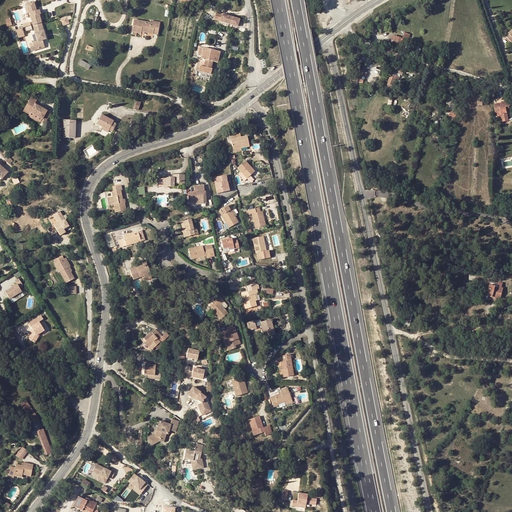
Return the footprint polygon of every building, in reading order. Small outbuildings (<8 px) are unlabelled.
[(29,17),(32,27),(40,24),(42,24),(39,14),(41,14),(39,10),(36,10),(35,7),(34,0),(25,3),(26,6),(29,17)] [(216,13),(214,20),(237,27),(245,29),(245,21),(240,19),(216,13)] [(150,25),(151,23),(134,20),(132,32),(141,34),(141,32),(144,32),(158,35),(160,22),(155,22),(154,26),(150,25)] [(40,24),(32,27),(36,41),(31,42),(34,49),(43,47),(42,40),(46,39),(43,29),(42,30),(40,24)] [(407,44),(410,34),(404,32),(403,38),(395,36),(394,39),(393,38),(393,40),(394,41),(392,49),(400,51),(402,43),(407,44)] [(206,60),(213,61),(218,62),(220,51),(204,48),(202,55),(201,59),(206,60)] [(91,65),(80,60),(79,63),(89,68),(91,65)] [(211,69),(213,61),(206,60),(205,62),(201,61),(200,66),(199,71),(211,74),(212,69),(211,69)] [(365,77),(367,72),(357,69),(356,73),(354,78),(351,77),(350,81),(362,84),(363,80),(358,79),(360,75),(362,76),(365,77)] [(391,74),(386,86),(395,89),(397,83),(394,82),(395,78),(399,80),(400,77),(391,74)] [(449,88),(455,89),(456,84),(445,82),(445,85),(444,92),(448,93),(449,91),(449,88)] [(507,106),(510,106),(509,101),(494,104),(495,113),(500,112),(502,121),(508,120),(506,110),(505,108),(507,107),(507,106)] [(42,119),(40,123),(43,125),(44,124),(45,121),(49,114),(45,112),(45,111),(37,107),(33,115),(42,119)] [(109,130),(113,122),(113,121),(101,115),(96,125),(102,127),(109,131),(109,130)] [(63,120),(63,138),(75,138),(75,121),(63,120)] [(240,137),(231,139),(233,150),(241,148),(249,146),(246,136),(240,137)] [(241,172),(244,175),(247,179),(255,171),(245,161),(237,168),(241,172)] [(173,183),(183,183),(184,183),(184,175),(173,174),(173,178),(167,178),(158,179),(158,187),(173,187),(173,183)] [(218,182),(215,183),(217,193),(229,191),(225,175),(217,177),(218,182)] [(112,196),(110,197),(112,205),(114,204),(115,212),(126,210),(124,202),(123,202),(122,199),(120,190),(122,190),(121,185),(113,187),(114,191),(111,192),(112,196)] [(200,200),(200,204),(206,203),(205,192),(204,192),(203,185),(194,186),(195,193),(189,193),(189,201),(200,200)] [(10,200),(9,198),(7,198),(5,200),(8,207),(14,204),(12,200),(10,200)] [(234,216),(231,210),(233,209),(230,204),(219,211),(229,228),(238,222),(234,216)] [(248,214),(252,213),(254,223),(256,228),(266,225),(262,211),(260,211),(256,213),(255,208),(247,210),(248,214)] [(60,223),(54,226),(60,236),(65,233),(64,230),(69,226),(60,211),(55,214),(60,223)] [(184,230),(186,237),(195,234),(193,229),(191,220),(180,222),(182,230),(184,230)] [(135,243),(141,241),(138,231),(123,236),(124,239),(126,246),(135,243)] [(257,253),(258,260),(270,258),(268,250),(266,251),(263,236),(253,238),(256,253),(257,253)] [(228,247),(229,251),(239,248),(237,240),(232,241),(231,238),(221,240),(223,248),(228,247)] [(204,256),(204,251),(202,246),(188,249),(191,260),(204,256)] [(213,249),(206,251),(207,256),(207,257),(214,256),(213,249)] [(63,271),(61,272),(67,284),(75,279),(69,268),(71,266),(66,259),(64,259),(62,256),(54,261),(56,264),(58,263),(63,271)] [(131,274),(133,279),(140,277),(140,276),(143,275),(144,278),(151,275),(146,261),(143,262),(143,264),(129,270),(131,274)] [(5,291),(10,298),(22,290),(20,287),(23,285),(19,278),(15,280),(17,284),(5,291)] [(489,285),(487,296),(496,298),(500,299),(503,287),(501,287),(497,286),(498,282),(486,280),(485,283),(489,285)] [(255,301),(253,295),(257,293),(256,289),(257,289),(256,284),(245,287),(247,292),(241,294),(245,309),(257,305),(255,301)] [(216,312),(215,313),(221,319),(228,313),(225,309),(221,305),(223,302),(224,302),(218,295),(214,298),(216,300),(209,305),(216,312)] [(216,312),(209,305),(207,307),(213,314),(215,313),(216,312)] [(41,315),(29,323),(32,328),(34,331),(33,332),(29,339),(36,342),(38,337),(37,334),(45,329),(39,321),(43,318),(41,315)] [(269,333),(269,336),(275,335),(271,319),(261,322),(260,320),(254,321),(247,323),(249,331),(256,329),(255,326),(261,325),(264,334),(265,334),(269,333)] [(227,330),(229,335),(226,336),(228,342),(225,343),(228,350),(236,348),(235,346),(240,344),(240,342),(238,343),(235,333),(232,326),(230,327),(231,329),(227,330)] [(146,341),(150,345),(153,349),(160,341),(162,343),(169,336),(166,333),(162,336),(155,329),(152,333),(154,335),(146,341)] [(145,339),(146,341),(154,335),(152,333),(145,339)] [(198,351),(187,349),(185,358),(196,360),(198,351)] [(281,362),(284,377),(294,375),(290,354),(283,356),(284,361),(281,362)] [(155,375),(155,372),(155,365),(150,365),(145,365),(144,374),(155,375)] [(193,368),(191,377),(203,379),(204,370),(193,368)] [(232,381),(236,396),(248,393),(243,378),(232,381)] [(193,387),(187,395),(195,400),(196,399),(201,403),(198,405),(200,410),(202,409),(203,413),(211,410),(207,401),(204,399),(206,397),(200,393),(201,392),(193,387)] [(287,387),(280,390),(281,391),(281,393),(279,394),(270,397),(274,407),(279,405),(278,404),(285,402),(292,399),(287,387)] [(34,424),(40,422),(25,401),(21,404),(34,424)] [(174,415),(173,419),(171,424),(160,421),(157,431),(155,435),(148,439),(151,445),(159,441),(164,442),(166,436),(168,436),(170,430),(176,432),(179,421),(179,419),(174,415)] [(264,432),(266,436),(270,434),(267,426),(263,427),(259,416),(251,419),(253,426),(251,427),(254,435),(264,432)] [(37,432),(43,430),(40,422),(34,424),(33,425),(36,432),(37,432)] [(43,430),(37,432),(47,455),(50,454),(52,453),(43,430)] [(155,435),(157,431),(155,430),(153,434),(147,437),(148,439),(155,435)] [(200,453),(201,454),(203,445),(196,444),(195,450),(187,449),(185,458),(192,459),(194,459),(195,468),(204,467),(202,458),(200,458),(198,458),(200,453)] [(23,460),(30,451),(24,447),(17,455),(23,460)] [(23,463),(23,466),(21,465),(16,465),(15,468),(10,467),(8,478),(13,479),(14,476),(22,477),(22,475),(31,476),(33,465),(23,463)] [(111,470),(97,463),(93,470),(100,474),(98,478),(105,482),(108,476),(111,478),(115,471),(112,469),(111,470)] [(148,485),(135,474),(129,480),(136,486),(143,492),(148,485)] [(253,491),(263,489),(261,478),(250,481),(253,491)] [(143,492),(136,486),(134,489),(140,494),(143,492)] [(299,493),(297,504),(306,505),(307,494),(299,493)] [(91,511),(92,511),(94,508),(97,503),(87,499),(86,500),(85,499),(79,497),(74,506),(83,510),(84,509),(91,511)]
